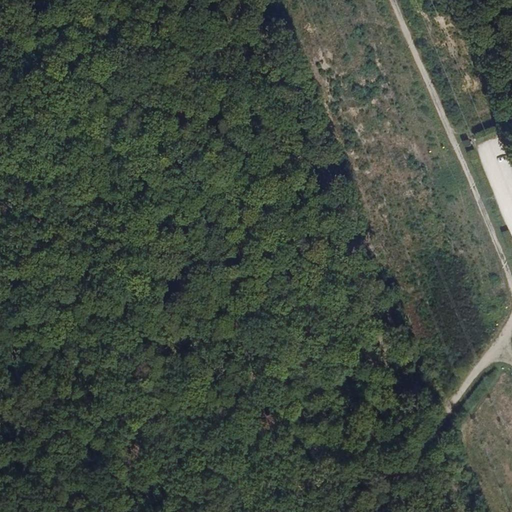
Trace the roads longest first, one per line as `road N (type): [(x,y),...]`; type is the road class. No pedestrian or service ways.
road 1 (track): [(137,0),(120,511)]
road 2 (track): [(511,320),(374,511)]
